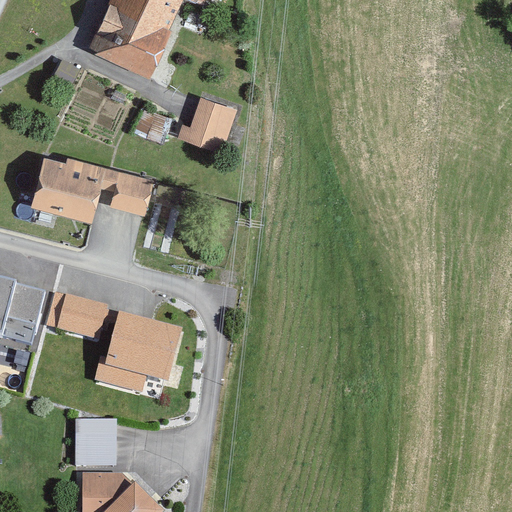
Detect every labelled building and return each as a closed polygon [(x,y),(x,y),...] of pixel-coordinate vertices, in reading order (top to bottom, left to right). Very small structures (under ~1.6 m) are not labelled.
[(100,0),(78,49),(138,76),(173,0),(175,0),(190,7),(193,0),(100,0)] [(223,108),(189,99),(180,129),(173,127),(170,140),(210,152),(223,108)] [(147,105),(139,129),(165,138),(173,114),(147,105)] [(143,181),(60,161),(59,165),(34,159),(22,209),(80,223),(88,189),(105,193),(101,207),(135,215),(143,181)] [(0,323),(28,331),(36,298),(0,289),(0,323)] [(59,289),(47,324),(101,342),(112,307),(59,289)] [(169,399),(185,328),(121,313),(110,360),(102,358),(97,382),(169,399)] [(66,439),(66,470),(107,471),(108,440),(66,439)] [(139,511),(112,478),(74,477),(73,511),(139,511)]
